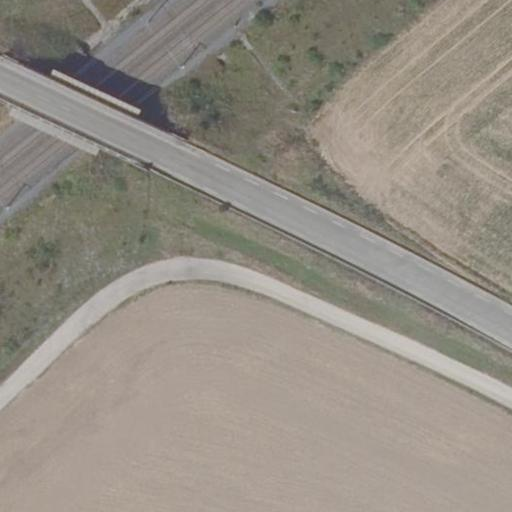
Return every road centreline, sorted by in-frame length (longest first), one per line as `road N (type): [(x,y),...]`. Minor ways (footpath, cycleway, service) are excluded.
road 1 (track): [(511,398),(241,277),(190,267),(124,286),(0,399)]
road 2 (unclassified): [(0,76),(511,328)]
